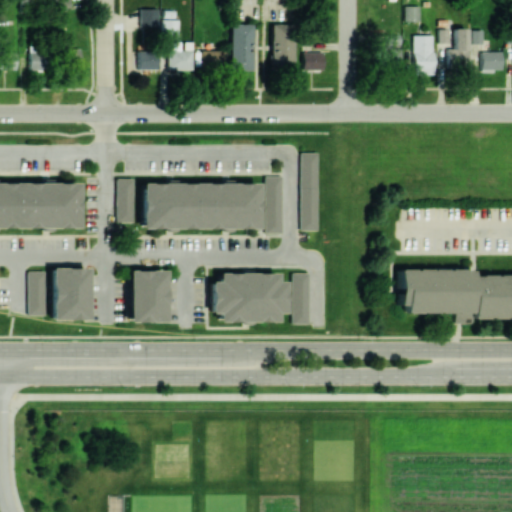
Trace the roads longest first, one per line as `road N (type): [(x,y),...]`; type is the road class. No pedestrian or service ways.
road 1 (residential): [(0,109),(511,112)]
road 2 (secondary): [(0,375),(511,375)]
road 3 (secondary): [(511,348),(0,348)]
road 4 (residential): [(104,321),(104,110)]
